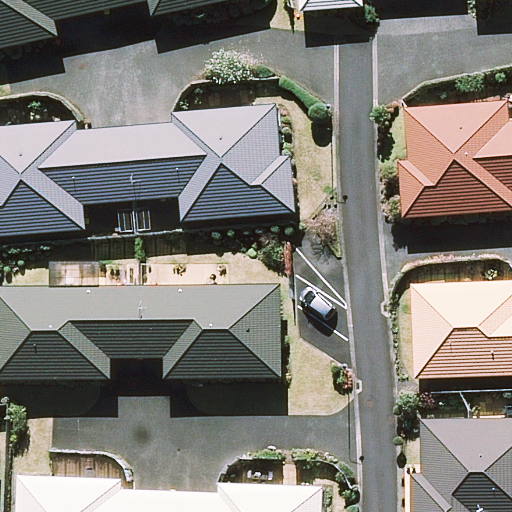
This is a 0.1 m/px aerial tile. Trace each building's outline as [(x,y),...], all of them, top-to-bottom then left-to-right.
[(258,0),(0,0),(0,54),(66,41),(63,25),(157,5),(160,21),(258,0)] [(511,0),(308,0),(309,15),(370,12),(369,0),(479,0),(479,2),(511,0)] [(511,107),(411,113),(414,166),(408,167),(411,221),(511,215),(511,107)] [(288,163),(284,113),(179,120),(180,131),(82,137),(81,128),(0,133),(0,241),(93,235),(91,208),(189,201),(191,227),(303,220),(299,162),(288,163)] [(511,287),(421,290),(424,382),(511,379),(511,287)] [(289,382),(288,293),(3,294),(4,384),(118,384),(118,362),(172,362),(172,383),(289,382)] [(511,511),(511,425),(430,425),(430,478),(421,477),(421,511),(511,511)] [(132,475),(49,472),(49,481),(27,480),(26,511),(328,511),(329,497),(222,492),(222,500),(131,496),(132,475)]
